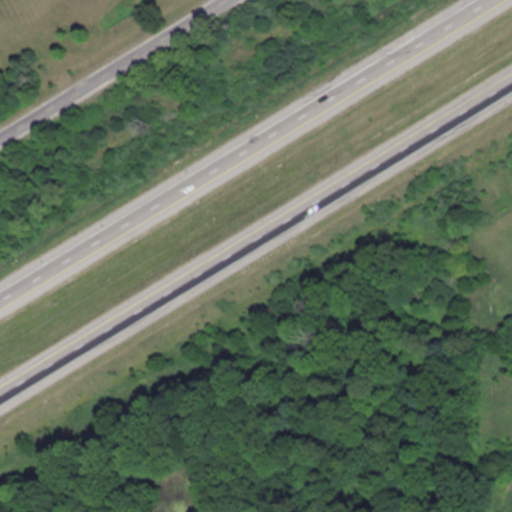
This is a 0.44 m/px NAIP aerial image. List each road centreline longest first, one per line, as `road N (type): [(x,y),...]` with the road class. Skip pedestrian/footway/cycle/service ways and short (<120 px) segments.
road 1 (motorway): [(0,400),(511,85)]
road 2 (motorway): [(496,0),(0,304)]
road 3 (residential): [(0,140),(226,0)]
